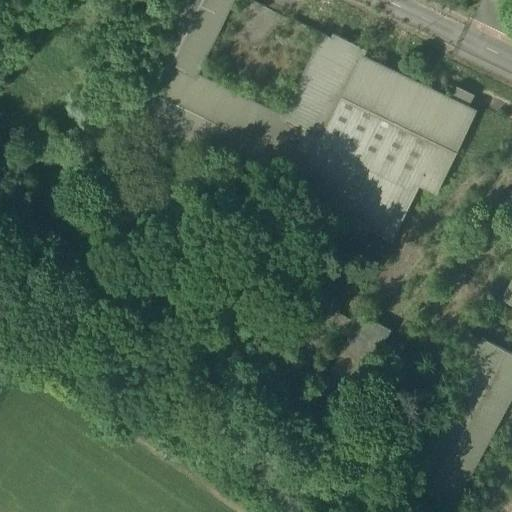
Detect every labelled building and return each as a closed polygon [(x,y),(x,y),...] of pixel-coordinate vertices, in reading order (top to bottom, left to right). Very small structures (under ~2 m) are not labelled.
[(287,131),(181,80),(219,0),(181,0),(155,56),(171,63),(145,117),(281,182),(307,128),(322,135),(360,54),(363,48),(333,34),(287,131)] [(450,97),(360,54),(322,135),(307,128),(281,182),(279,188),(390,241),(417,185),(434,194),(475,109),(467,105),(472,94),(455,86),(450,97)] [(511,278),(501,299),(511,305),(511,278)] [(312,288),(253,399),(280,413),(327,324),(349,336),(302,424),(329,439),(387,330),(360,315),(355,324),(333,312),(339,302),(312,288)] [(511,354),(482,338),(407,481),(452,504),(511,390),(511,354)]
